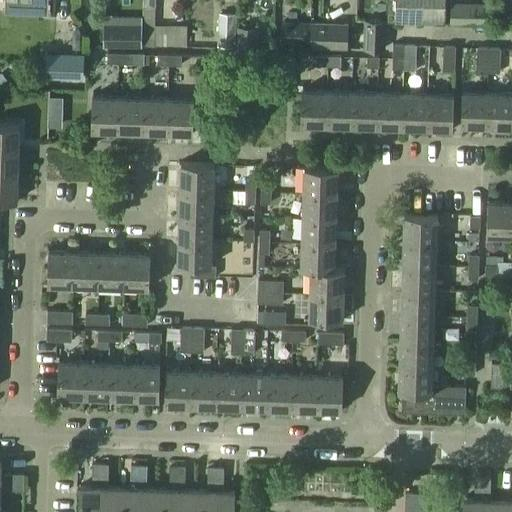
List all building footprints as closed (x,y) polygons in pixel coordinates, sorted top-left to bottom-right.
[(387,0),(386,22),(395,22),(443,23),(443,0),(387,0)] [(473,2),(472,25),(489,26),(490,2),(473,2)] [(143,7),(142,45),(155,45),(155,25),(156,8),(143,7)] [(235,15),(220,14),(218,46),(234,46),(235,15)] [(383,21),(365,20),(364,49),(382,50),(383,21)] [(310,43),(311,23),(282,22),(282,43),(310,43)] [(347,23),(313,22),(312,47),(346,49),(347,23)] [(105,23),(105,45),(132,46),(138,46),(140,46),(140,24),(105,23)] [(257,47),(258,27),(238,27),(237,47),(257,47)] [(393,58),(392,68),(404,69),(404,44),(393,44),(393,58)] [(404,44),(404,69),(415,69),(416,45),(404,44)] [(455,47),(444,46),(443,71),(454,71),(455,47)] [(488,72),(489,47),(477,46),(476,71),(488,72)] [(501,47),(489,47),(488,72),(500,72),(501,47)] [(83,54),(50,53),(50,77),(82,78),(83,54)] [(107,53),(107,63),(119,63),(119,54),(107,53)] [(119,54),(119,63),(131,64),(131,54),(119,54)] [(157,65),(169,65),(170,55),(157,55),(157,65)] [(182,56),(170,55),(169,65),(181,66),(182,56)] [(329,66),(329,56),(317,55),(317,66),(329,66)] [(329,56),(329,66),(341,67),(341,56),(329,56)] [(380,57),(367,57),(367,67),(379,68),(380,57)] [(301,124),(327,125),(328,92),(301,91),(301,124)] [(327,125),(351,126),(352,93),(328,92),(327,125)] [(461,126),(487,127),(488,93),(462,92),(461,126)] [(351,126),(377,126),(378,93),(352,93),(351,126)] [(378,93),(377,126),(402,127),(403,94),(378,93)] [(487,127),(511,127),(511,93),(488,93),(487,127)] [(429,95),(403,94),(402,127),(428,128),(429,95)] [(453,96),(429,95),(428,128),(452,129),(453,96)] [(92,130),(116,130),(117,96),(93,96),(92,130)] [(116,130),(142,131),(143,97),(117,96),(116,130)] [(143,97),(142,131),(168,132),(169,97),(143,97)] [(194,98),(169,97),(168,132),(193,132),(194,98)] [(0,148),(18,149),(19,125),(0,124),(0,148)] [(0,148),(0,173),(18,174),(18,149),(0,148)] [(182,163),(181,186),(215,187),(216,164),(182,163)] [(305,167),(304,191),(338,192),(338,168),(305,167)] [(18,174),(0,173),(0,200),(17,201),(18,174)] [(245,179),(245,191),(255,191),(256,179),(245,179)] [(261,179),(261,191),(271,192),(272,179),(261,179)] [(180,211),(214,212),(215,187),(181,186),(180,211)] [(245,191),(245,203),(255,203),(255,191),(245,191)] [(261,191),(261,203),(271,204),(271,192),(261,191)] [(337,217),(338,192),(304,191),(303,216),(337,217)] [(487,235),(511,235),(511,201),(488,201),(487,235)] [(180,211),(179,238),(213,239),(214,212),(180,211)] [(404,214),(404,236),(437,237),(437,215),(404,214)] [(303,216),(302,241),(336,242),(337,217),(303,216)] [(481,216),(470,216),(470,228),(480,228),(481,216)] [(244,229),(243,241),(254,241),(254,229),(244,229)] [(260,229),(259,242),(270,242),(270,230),(260,229)] [(404,236),(403,263),(436,264),(437,237),(404,236)] [(212,265),(213,239),(179,238),(178,265),(192,265),(191,276),(216,277),(216,265),(212,265)] [(302,267),(311,267),(335,268),(336,242),(302,241),(302,267)] [(259,242),(259,254),(269,254),(270,242),(259,242)] [(48,284),(75,285),(76,251),(49,250),(48,284)] [(101,252),(76,251),(75,285),(100,285),(101,252)] [(100,285),(125,286),(126,253),(101,252),(100,285)] [(468,267),(479,267),(479,255),(469,255),(469,253),(455,252),(454,266),(468,267)] [(126,253),(125,286),(149,287),(150,254),(126,253)] [(403,263),(402,288),(435,290),(436,264),(403,263)] [(497,276),(497,265),(485,265),(485,276),(497,276)] [(498,265),(497,276),(510,276),(510,265),(498,265)] [(346,268),(335,268),(311,267),(310,293),(345,294),(346,268)] [(478,279),(479,267),(468,267),(468,279),(478,279)] [(284,281),(258,280),(258,291),(283,292),(284,281)] [(434,314),(435,290),(402,288),(401,313),(434,314)] [(283,292),(258,291),(258,303),(283,304),(283,292)] [(345,294),(310,293),(309,319),(345,320),(345,294)] [(467,305),(467,316),(477,316),(478,305),(467,305)] [(73,311),(47,310),(47,323),(72,323),(73,311)] [(287,311),(257,310),(257,324),(286,325),(287,311)] [(99,324),(99,314),(85,313),(85,324),(99,324)] [(147,313),(123,313),(123,326),(146,326),(147,313)] [(401,313),(400,339),(433,340),(434,314),(401,313)] [(110,314),(99,314),(99,324),(109,325),(110,314)] [(477,316),(467,316),(466,329),(477,330),(477,316)] [(193,327),(181,327),(181,352),(192,353),(193,327)] [(205,328),(193,327),(192,353),(204,353),(205,328)] [(72,329),(47,328),(46,340),(72,341),(72,329)] [(244,330),(232,329),(231,354),(242,354),(244,330)] [(110,330),(98,330),(98,340),(98,341),(109,341),(110,341),(110,330)] [(122,331),(110,330),(110,341),(122,341),(122,331)] [(255,330),(244,330),(242,354),(254,355),(255,330)] [(294,330),(281,330),(281,340),(294,341),(294,330)] [(306,331),(294,330),(294,341),(306,341),(306,331)] [(149,332),(135,331),(135,340),(149,341),(149,332)] [(149,342),(161,342),(162,332),(149,332),(149,341),(149,342)] [(343,333),(319,332),(319,344),(343,344),(343,333)] [(400,339),(399,362),(432,363),(433,340),(400,339)] [(466,351),(466,363),(476,363),(476,360),(476,351),(466,351)] [(58,395),(84,396),(85,363),(59,362),(58,395)] [(432,386),(432,363),(399,362),(399,385),(432,386)] [(511,363),(490,362),(489,386),(510,387),(511,363)] [(110,363),(85,363),(84,396),(109,397),(110,363)] [(109,397),(135,398),(136,364),(110,363),(109,397)] [(466,363),(466,375),(475,375),(476,363),(466,363)] [(160,365),(136,364),(135,398),(159,398),(160,365)] [(165,405),(192,406),(193,372),(166,371),(165,405)] [(218,373),(193,372),(192,406),(217,406),(218,373)] [(217,406),(242,407),(243,374),(218,373),(217,406)] [(268,375),(243,374),(242,407),(267,408),(268,375)] [(267,408),(292,409),(293,375),(268,375),(267,408)] [(292,409),(317,410),(318,376),(293,375),(292,409)] [(343,377),(318,376),(317,410),(342,411),(343,377)] [(465,387),(432,386),(399,385),(398,392),(402,392),(401,412),(464,414),(465,387)] [(0,460),(0,480),(23,482),(23,474),(0,473),(1,461),(0,460)] [(80,485),(78,511),(99,511),(100,464),(92,463),(91,486),(80,485)] [(100,464),(99,511),(117,511),(118,486),(107,486),(108,464),(100,464)] [(118,486),(117,511),(137,511),(138,465),(130,465),(129,487),(118,486)] [(138,465),(137,511),(154,511),(156,488),(145,488),(146,465),(138,465)] [(156,488),(154,511),(175,511),(177,466),(168,466),(167,488),(156,488)] [(177,466),(175,511),(194,511),(195,489),(184,489),(185,466),(177,466)] [(195,489),(194,511),(213,511),(215,467),(207,467),(206,489),(195,489)] [(223,467),(215,467),(213,511),(233,511),(234,491),(222,490),(223,467)] [(461,511),(481,511),(483,477),(475,476),(474,499),(462,498),(461,511)] [(481,511),(500,511),(501,500),(490,499),(491,477),(483,477),(481,511)] [(23,490),(23,482),(0,480),(0,494),(0,489),(23,490)] [(426,511),(427,492),(405,491),(404,511),(426,511)] [(511,511),(511,499),(501,500),(500,511),(511,511)]
